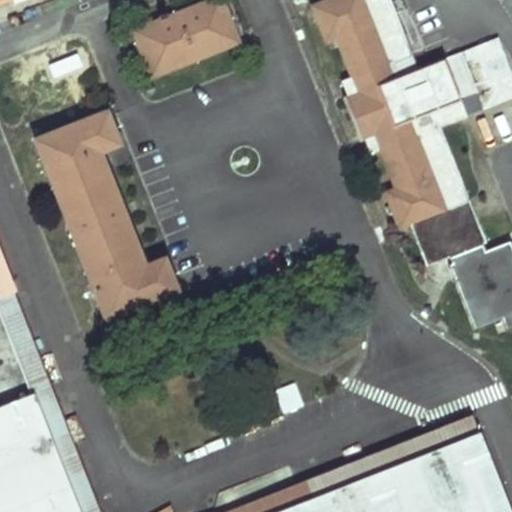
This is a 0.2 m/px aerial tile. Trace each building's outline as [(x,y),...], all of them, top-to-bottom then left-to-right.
[(151,77),(238,42),(221,0),(210,0),(203,2),(175,14),(133,30),(151,77)] [(175,14),(203,2),(202,0),(191,0),(173,7),(175,14)] [(440,128),(511,98),(511,74),(499,40),(487,44),(468,51),(417,72),(389,0),(330,0),(313,7),(326,41),(338,37),(354,77),(342,82),(347,97),(343,98),(359,140),(364,138),(370,154),(381,149),(397,190),(386,194),(399,228),(411,224),(426,265),(485,243),(440,128)] [(119,145),(106,112),(34,140),(100,309),(105,322),(177,293),(164,260),(144,268),(100,152),(119,145)] [(105,322),(100,309),(94,311),(99,324),(105,322)] [(293,384),(276,391),(283,412),(301,405),(293,384)] [(280,511),(78,511),(34,394),(0,407),(0,511),(509,511),(479,434),(280,511)]
